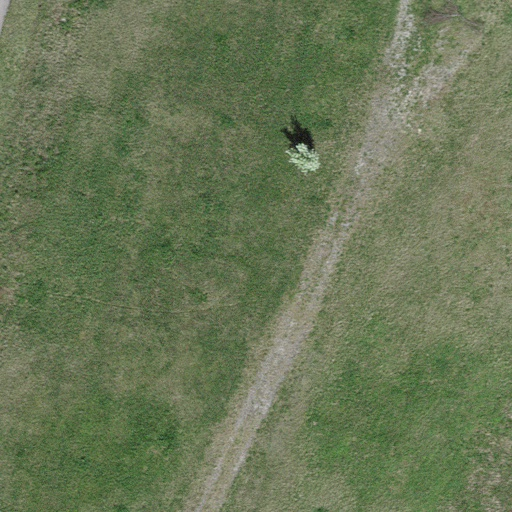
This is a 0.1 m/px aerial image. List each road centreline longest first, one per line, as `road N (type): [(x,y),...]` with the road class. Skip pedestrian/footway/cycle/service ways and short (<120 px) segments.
road 1 (track): [(413,0),(384,132),(208,511)]
road 2 (track): [(489,0),(384,132)]
